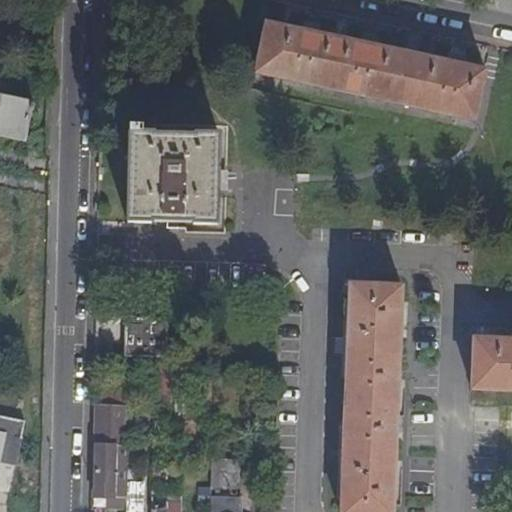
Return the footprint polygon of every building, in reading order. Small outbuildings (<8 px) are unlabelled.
[(464,58),(448,55),(445,66),(374,50),(377,39),(360,35),(357,46),(319,37),(321,26),(305,22),(303,33),(264,24),(254,72),(470,122),(481,75),(461,70),(464,58)] [(0,138),(24,143),(31,107),(0,100),(0,138)] [(195,219),(195,225),(214,226),(218,135),(191,134),(191,140),(153,139),(153,133),(143,132),(144,125),(130,124),(125,222),(152,223),(153,216),(195,219)] [(153,216),(152,223),(195,225),(195,219),(153,216)] [(390,511),(399,285),(346,284),(339,511),(390,511)] [(164,356),(165,317),(122,315),(121,355),(164,356)] [(511,331),(510,331),(509,342),(474,339),(473,387),(511,389),(511,331)] [(125,397),(98,396),(97,406),(124,407),(125,397)] [(123,446),(124,407),(97,406),(95,406),(92,499),(106,499),(105,510),(121,510),(122,498),(128,498),(128,484),(129,447),(123,446)] [(0,456),(1,449),(19,453),(24,424),(0,418),(0,456)] [(1,449),(0,456),(0,465),(15,469),(19,453),(1,449)] [(242,490),(242,460),(215,460),(215,490),(242,490)] [(141,511),(143,485),(128,484),(128,498),(126,511),(141,511)] [(237,511),(238,496),(209,495),(208,511),(237,511)] [(183,505),(180,505),(180,511),(179,511),(192,511),(192,505),(188,505),(188,500),(183,500),(183,505)]
